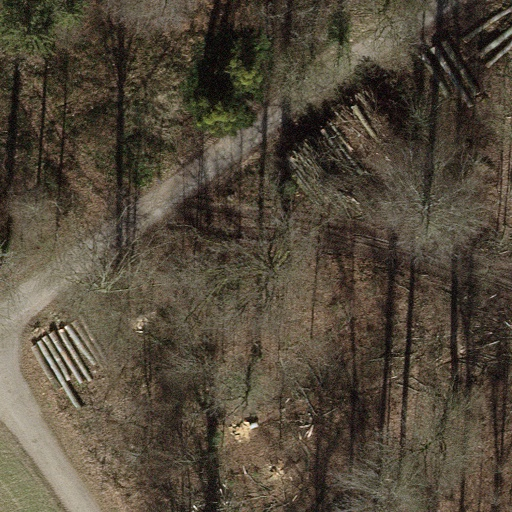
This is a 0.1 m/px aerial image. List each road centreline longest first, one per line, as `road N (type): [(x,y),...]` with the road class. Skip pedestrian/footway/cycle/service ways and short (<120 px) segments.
road 1 (track): [(470,0),(135,229),(0,305)]
road 2 (track): [(511,289),(177,201)]
road 3 (track): [(90,511),(0,390)]
